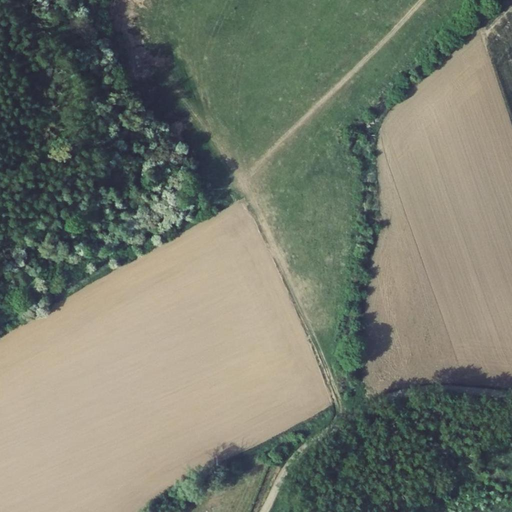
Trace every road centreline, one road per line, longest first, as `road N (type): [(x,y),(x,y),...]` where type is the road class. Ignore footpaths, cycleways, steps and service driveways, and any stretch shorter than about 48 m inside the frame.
road 1 (unclassified): [(264,511),(301,451),(375,402),(438,390),(511,396)]
road 2 (track): [(0,322),(229,191)]
road 3 (track): [(229,191),(345,418)]
road 4 (track): [(0,279),(167,189),(229,191)]
road 5 (track): [(229,191),(110,8)]
